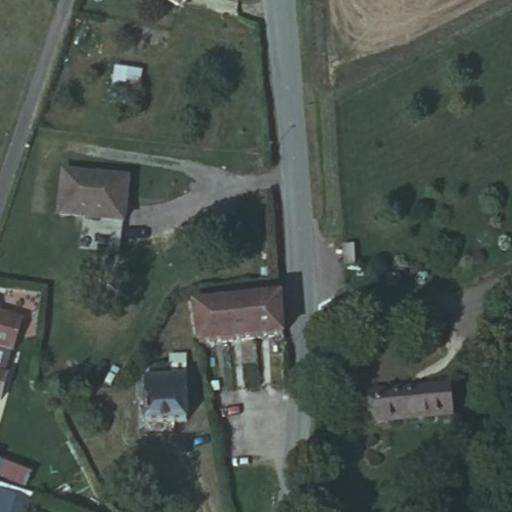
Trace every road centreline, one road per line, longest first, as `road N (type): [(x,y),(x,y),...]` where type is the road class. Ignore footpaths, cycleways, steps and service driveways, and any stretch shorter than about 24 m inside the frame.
road 1 (tertiary): [(275,0),(298,341)]
road 2 (unclassified): [(298,341),(511,282)]
road 3 (unclassified): [(66,0),(0,202)]
road 4 (tertiary): [(298,341),(282,511)]
